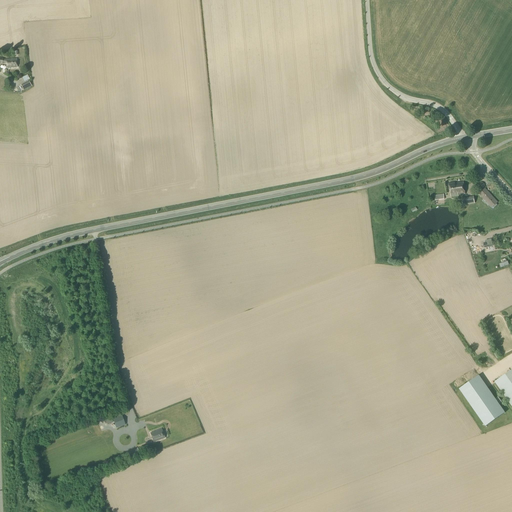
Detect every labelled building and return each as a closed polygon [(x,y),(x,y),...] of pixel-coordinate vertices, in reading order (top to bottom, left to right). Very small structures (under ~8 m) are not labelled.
[(6,60),(2,59),(3,59),(0,58),(0,63),(2,64),(2,63),(6,63),(6,68),(17,67),(16,59),(11,59),(6,60)] [(24,91),(32,86),(29,81),(21,85),(24,91)] [(451,197),(465,195),(463,182),(449,184),(451,197)] [(494,208),(497,205),(496,204),(498,202),(485,188),(478,194),(491,209),(493,207),(494,208)] [(511,406),(511,371),(496,383),(511,406)] [(505,413),(479,376),(459,389),(485,427),(505,413)] [(116,429),(125,426),(122,415),(121,416),(112,419),(116,429)] [(154,442),(164,438),(161,430),(151,434),(154,442)]
